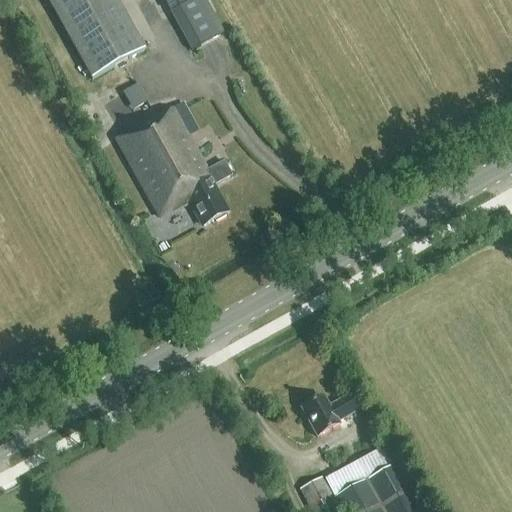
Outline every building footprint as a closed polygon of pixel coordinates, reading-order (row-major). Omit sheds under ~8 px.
[(144,52),(115,0),(46,0),(92,81),(144,52)] [(162,0),(170,14),(182,35),(192,52),(200,47),(190,28),(204,20),(193,1),(194,0),(162,0)] [(214,187),(232,177),(224,163),(207,172),(187,136),(197,131),(182,105),(158,118),(158,117),(116,141),(160,219),(188,204),(194,214),(196,213),(203,227),(227,214),(219,200),(220,199),(214,187)] [(337,423),(360,411),(351,396),(329,409),(323,399),(302,410),(317,439),(339,426),(337,423)] [(425,511),(399,463),(333,499),(340,511),(425,511)] [(337,511),(331,499),(321,480),(299,491),(310,511),(337,511)]
